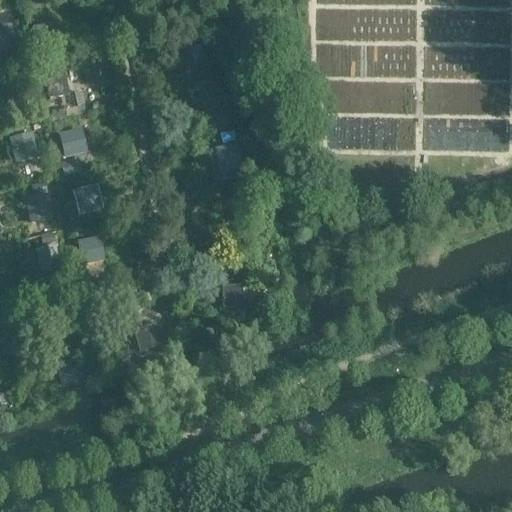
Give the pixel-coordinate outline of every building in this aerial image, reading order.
[(174,0),(177,15),(204,10),(202,0),(174,0)] [(31,25),(37,51),(64,46),(58,19),(31,25)] [(0,27),(0,52),(20,50),(17,25),(0,27)] [(0,98),(0,125),(24,121),(19,94),(0,98)] [(202,100),(207,127),(234,122),(229,95),(202,100)] [(60,131),(65,157),(92,152),(87,125),(60,131)] [(13,136),(17,162),(41,157),(37,132),(13,136)] [(221,173),(246,169),(242,146),(216,151),(221,173)] [(101,184),(77,190),(83,215),(108,209),(101,184)] [(22,196),(28,223),(55,218),(49,191),(22,196)] [(221,220),(226,247),(253,241),(248,215),(221,220)] [(43,269),(61,268),(60,235),(42,235),(43,269)] [(83,244),(88,270),(115,265),(110,238),(83,244)] [(219,295),(225,322),(252,317),(246,290),(219,295)] [(135,327),(140,353),(167,348),(162,321),(135,327)] [(52,362),(57,388),(84,383),(79,356),(52,362)]
